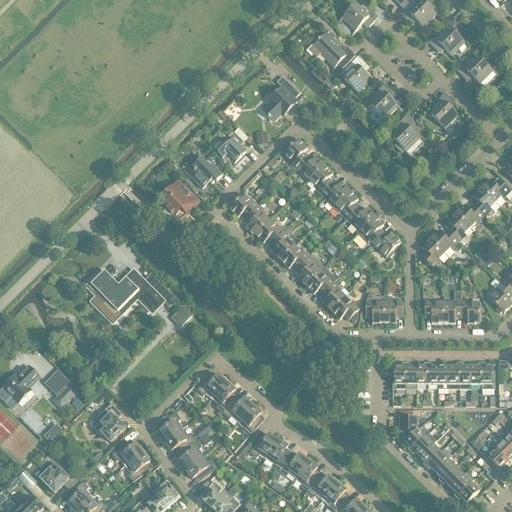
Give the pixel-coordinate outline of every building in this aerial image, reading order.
[(408,0),(400,8),(404,12),(416,0),(408,0)] [(414,3),(400,16),(410,26),(415,21),(423,30),(437,16),(423,3),(419,7),(414,3)] [(356,33),(364,25),(369,29),(378,20),(365,6),(360,11),(356,6),(342,20),(356,33)] [(465,45),(451,31),(447,36),(442,31),(429,44),(438,54),(443,49),(451,58),(465,45)] [(345,48),(341,53),(336,49),(338,47),(327,35),(309,53),(317,60),(320,56),(334,70),(338,67),(342,71),(355,58),(345,48)] [(371,81),(363,73),(367,68),(358,59),(345,72),(349,77),(345,81),(358,95),(371,81)] [(466,82),(471,78),(480,86),(493,73),(480,59),(475,64),(470,59),(457,73),(466,82)] [(295,101),(300,96),(283,79),(277,84),(282,89),(269,103),(271,106),(264,113),(274,123),(281,116),(283,118),(298,104),(295,101)] [(332,92),(333,91),(336,87),(333,84),(332,84),(328,88),(332,92)] [(394,95),(385,85),(371,99),(376,103),(371,108),(385,122),(398,108),(390,100),(394,95)] [(458,117),(450,109),(454,104),(445,95),(431,108),(436,113),(431,117),(445,131),(458,117)] [(406,118),(393,131),(397,136),(393,141),(397,145),(394,148),(402,155),(404,152),(406,154),(419,141),(418,139),(413,134),(411,132),(416,127),(406,118)] [(257,135),(257,147),(268,146),(267,134),(257,135)] [(223,160),(228,155),(236,163),(246,154),(240,148),(244,144),(234,135),(230,139),(232,141),(227,145),(223,140),(212,149),(223,160)] [(296,171),(308,159),(303,155),(308,151),(299,142),(290,150),(288,148),(284,153),(286,155),(284,156),(293,165),(291,166),(296,171)] [(216,184),(223,177),(213,168),(211,169),(202,159),(200,161),(198,161),(194,165),(194,167),(186,174),(203,191),(213,180),(216,184)] [(308,159),(296,171),(300,176),(302,174),(310,182),(324,168),(316,159),(312,163),(308,159)] [(321,197),(333,185),(329,180),(333,176),(324,168),(310,182),(318,190),(316,192),(321,197)] [(274,181),(280,186),(287,179),(281,174),(274,181)] [(481,190),(496,205),(504,197),(505,199),(511,193),(511,191),(506,186),(505,188),(499,181),(494,186),(490,182),(481,190)] [(158,202),(166,210),(163,212),(163,214),(168,219),(170,219),(172,216),(179,224),(198,205),(177,184),(158,202)] [(333,210),(350,193),(341,185),(337,189),(333,185),(321,197),(326,201),(328,204),(327,205),(333,210)] [(488,213),(496,205),(481,190),(473,199),(477,203),(473,207),(485,219),(490,214),(488,213)] [(346,222),(358,210),(354,206),(358,202),(350,193),(333,210),(338,216),(341,213),(343,215),(342,217),(346,222)] [(242,216),(246,220),(258,208),(254,203),(251,201),(250,203),(244,197),(235,205),(233,203),(229,208),(231,210),(229,211),(238,220),(242,216)] [(247,228),(255,237),(269,223),(261,215),(263,213),(263,212),(264,211),(260,207),(259,208),(258,208),(246,220),(251,224),(247,228)] [(480,224),(485,219),(473,207),(469,211),(464,207),(456,216),(470,230),(478,222),(480,224)] [(294,214),(293,218),(296,222),(303,215),(298,210),(294,214)] [(357,237),(375,219),(367,210),(363,214),(358,210),(346,222),(357,232),(357,237)] [(462,238),(470,230),(456,216),(447,224),(452,228),(447,233),(459,245),(464,240),(462,238)] [(372,248),(384,236),(380,231),(384,227),(375,219),(357,237),(366,246),(367,247),(369,247),(370,246),(372,248)] [(272,245),(284,234),(279,229),(277,231),(269,223),(255,237),(263,245),(268,241),(272,245)] [(430,241),(445,256),(450,250),(452,252),(455,250),(458,253),(463,249),(459,245),(447,233),(443,237),(439,233),(430,241)] [(291,241),(288,238),(284,234),(272,245),(276,250),(272,254),(280,262),(295,248),(289,243),(291,241)] [(384,236),(372,248),(377,252),(378,251),(387,259),(388,258),(390,259),(394,255),(393,253),(401,245),(392,236),(388,240),(384,236)] [(437,263),(445,256),(430,241),(422,250),(426,254),(421,258),(433,270),(438,265),(437,263)] [(329,243),(324,247),(328,251),(333,247),(329,243)] [(490,251),(485,246),(474,257),(480,262),(490,251)] [(295,248),(280,262),(289,271),(293,267),(297,271),(309,259),(302,252),(300,254),(295,248)] [(306,288),(324,270),(315,260),(314,260),(313,259),(312,260),(310,260),(309,259),(297,271),(302,275),(297,279),(306,288)] [(485,260),(481,265),(487,269),(491,265),(485,260)] [(361,261),(356,266),(362,272),(367,267),(361,261)] [(323,296),(335,285),(337,282),(324,270),(306,288),(314,296),(318,292),(323,296)] [(119,287),(103,271),(85,289),(96,299),(92,303),(114,325),(138,302),(153,317),(165,304),(134,273),(119,287)] [(501,286),(511,297),(511,278),(507,283),(505,281),(501,286)] [(331,313),(346,299),(338,291),(339,289),(335,285),(323,296),(327,301),(323,305),(331,313)] [(511,306),(508,302),(511,298),(511,297),(501,286),(496,291),(498,293),(489,301),(498,309),(496,311),(500,316),(502,314),(503,315),(511,306)] [(372,325),(384,325),(384,305),(384,300),(384,299),(375,299),(375,297),(369,297),(366,303),(366,319),(372,319),(372,325)] [(346,299),(331,313),(340,322),(344,318),(348,322),(360,311),(355,305),(353,307),(346,299)] [(384,305),(384,325),(396,325),(396,319),(403,320),(403,303),(396,303),(396,300),(384,300),(384,305)] [(443,326),(444,305),(432,305),(432,303),(425,303),(425,320),(432,320),(431,325),(443,326)] [(461,320),(462,303),(455,303),(455,305),(444,305),(443,326),(455,326),(455,320),(461,320)] [(462,303),(461,320),(467,320),(467,326),(480,326),(480,324),(483,324),(483,317),(480,317),(480,305),(468,305),(468,303),(462,303)] [(172,320),(181,329),(191,318),(182,310),(172,320)] [(96,363),(89,369),(94,374),(100,367),(96,363)] [(511,369),(511,368),(507,365),(508,364),(500,364),(500,372),(509,372),(511,369)] [(392,392),(406,392),(406,365),(403,365),(401,367),(401,369),(394,369),(394,386),(392,386),(392,392)] [(417,387),(417,369),(410,369),(410,367),(409,365),(406,365),(406,392),(417,392),(417,387)] [(417,369),(417,387),(417,392),(425,392),(425,387),(427,387),(427,365),(425,365),(423,367),(423,369),(417,369)] [(438,387),(438,369),(432,369),(432,367),(430,365),(427,365),(427,387),(438,387)] [(460,392),(460,366),(457,366),(455,367),(455,369),(449,369),(449,392),(460,392)] [(471,387),(471,369),(464,369),(464,367),(463,366),(460,366),(460,392),(471,392),(471,387)] [(471,387),(481,387),(481,366),(479,366),(477,367),(477,369),(471,369),(471,387)] [(495,374),(493,372),(493,369),(486,369),(486,367),(484,366),(481,366),(481,387),(481,392),(495,392),(495,374)] [(5,388),(3,390),(0,393),(0,398),(6,405),(12,399),(19,406),(32,393),(30,391),(40,380),(29,368),(18,379),(16,377),(10,383),(9,383),(5,387),(5,388)] [(449,392),(449,369),(438,369),(438,387),(438,392),(449,392)] [(58,371),(53,377),(67,390),(71,386),(72,385),(58,371)] [(212,401),(228,383),(223,379),(222,380),(219,377),(216,380),(211,376),(197,392),(203,398),(206,395),(212,401)] [(223,415),(237,400),(233,395),(236,392),(232,389),(233,388),(228,383),(212,401),(219,407),(216,410),(223,415)] [(61,410),(74,397),(80,391),(73,384),(72,385),(71,386),(67,390),(54,403),(61,410)] [(114,401),(105,391),(100,396),(109,406),(114,401)] [(248,403),(245,400),(241,404),(237,400),(223,415),(229,421),(231,419),(238,425),(254,407),(249,402),(248,403)] [(112,407),(102,416),(97,421),(101,425),(95,430),(101,436),(102,435),(111,444),(126,430),(117,421),(122,417),(112,407)] [(254,407),(238,425),(244,430),(242,433),(249,439),(263,423),(258,419),(262,415),(258,412),(259,411),(254,407)] [(164,445),(183,430),(178,423),(181,421),(175,414),(158,427),(162,432),(158,435),(161,438),(160,439),(164,445)] [(405,444),(418,431),(418,419),(412,419),(400,419),(399,438),(405,444)] [(438,427),(442,423),(438,419),(434,423),(438,427)] [(44,438),(50,444),(62,431),(57,426),(44,438)] [(179,455),(196,442),(191,435),(189,437),(183,430),(164,445),(168,451),(169,450),(172,453),(176,450),(179,455)] [(418,431),(405,444),(410,449),(409,450),(408,452),(410,454),(426,439),(418,431)] [(429,435),(426,439),(410,454),(412,456),(415,456),(416,455),(420,459),(433,447),(437,443),(431,438),(429,435)] [(205,436),(199,440),(204,447),(210,442),(205,436)] [(266,461),(279,441),(273,437),(272,439),(269,436),(266,440),(261,437),(250,455),(257,460),(259,457),(266,461)] [(511,452),(511,436),(503,444),(511,452)] [(60,437),(54,442),(63,451),(68,446),(60,437)] [(511,460),(511,452),(503,444),(500,440),(492,448),(496,451),(511,466),(511,464),(511,461),(511,460)] [(279,474),(291,456),(286,452),(288,448),(284,446),(285,445),(279,441),(266,461),(274,466),(272,469),(279,474)] [(185,473),(204,458),(199,451),(202,449),(196,442),(179,455),(183,460),(179,463),(182,466),(180,467),(185,473)] [(125,468),(145,454),(140,448),(139,449),(136,446),(133,448),(129,443),(112,456),(117,463),(120,461),(125,468)] [(222,454),(227,450),(222,445),(218,449),(222,454)] [(426,469),(441,454),(433,447),(420,459),(425,464),(424,465),(424,467),(426,469)] [(509,468),(511,466),(496,451),(488,459),(500,472),(505,467),(506,468),(509,468)] [(145,454),(125,468),(131,475),(128,477),(133,484),(150,472),(146,467),(150,464),(148,460),(149,459),(145,454)] [(436,475),(448,462),(441,454),(426,469),(428,471),(430,471),(431,470),(436,475)] [(94,460),(98,464),(103,458),(100,455),(94,460)] [(295,481),(309,462),(304,457),(303,459),(299,456),(297,460),(291,456),(279,474),(286,479),(288,476),(295,481)] [(204,458),(185,473),(189,478),(190,478),(193,481),(197,478),(200,483),(217,470),(212,463),(209,465),(204,458)] [(307,494),(321,477),(315,473),(318,469),(314,467),(315,466),(309,462),(295,481),(302,486),(300,489),(307,494)] [(441,485),(456,470),(448,462),(436,475),(440,479),(439,480),(439,483),(441,485)] [(69,491),(79,481),(70,472),(65,476),(60,472),(61,471),(55,465),(49,471),(50,472),(41,481),(55,495),(64,486),(69,491)] [(34,466),(29,471),(33,475),(38,470),(34,466)] [(464,477),(463,477),(456,470),(441,485),(443,487),(445,487),(446,485),(451,490),(464,477)] [(239,480),(244,475),(239,472),(234,476),(239,480)] [(456,500),(471,485),(474,482),(466,474),(463,477),(464,477),(451,490),(455,494),(454,496),(454,498),(456,500)] [(323,503),(338,484),(333,480),(332,481),(329,478),(326,481),(321,477),(307,494),(314,500),(316,497),(323,503)] [(153,494),(167,510),(173,506),(172,505),(180,498),(167,482),(153,494)] [(71,511),(78,511),(92,498),(86,492),(88,490),(82,483),(67,498),(71,503),(68,506),(71,509),(70,510),(71,511)] [(208,506),(214,511),(232,490),(227,495),(214,484),(201,499),(208,506)] [(276,484),(273,489),(274,490),(283,496),(286,491),(276,484)] [(328,511),(337,511),(348,500),(343,496),(346,492),(343,490),(344,489),(338,484),(323,503),(330,508),(327,511),(328,511)] [(471,485),(456,500),(458,502),(460,502),(462,501),(466,506),(479,493),(471,485)] [(232,490),(214,511),(236,511),(241,507),(233,500),(237,495),(232,490)] [(164,511),(167,510),(153,494),(139,505),(145,511),(164,511)] [(124,495),(121,498),(119,498),(113,503),(118,508),(122,504),(120,503),(122,501),(124,498),(124,495)] [(20,505),(27,511),(42,511),(44,511),(30,497),(28,500),(26,499),(21,504),(20,505)] [(92,498),(78,511),(103,511),(107,509),(104,505),(101,502),(98,505),(92,498)] [(362,511),(366,508),(361,504),(360,505),(356,502),(353,505),(348,500),(337,511),(362,511)] [(14,511),(12,511),(27,511),(20,505),(21,504),(19,503),(12,509),(14,511)] [(111,504),(107,509),(106,510),(108,511),(113,511),(118,508),(113,503),(111,504)] [(256,511),(254,510),(255,507),(248,503),(242,511),(256,511)]
